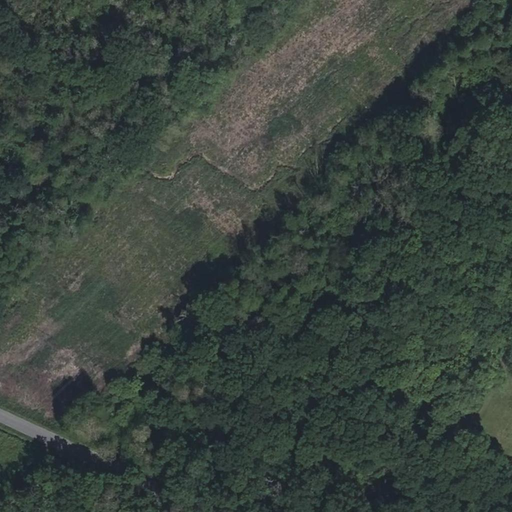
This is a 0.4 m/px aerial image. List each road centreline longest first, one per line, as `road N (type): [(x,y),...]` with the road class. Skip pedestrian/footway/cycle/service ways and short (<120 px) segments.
road 1 (track): [(0,195),(129,149),(291,0)]
road 2 (tertiary): [(0,414),(203,511)]
